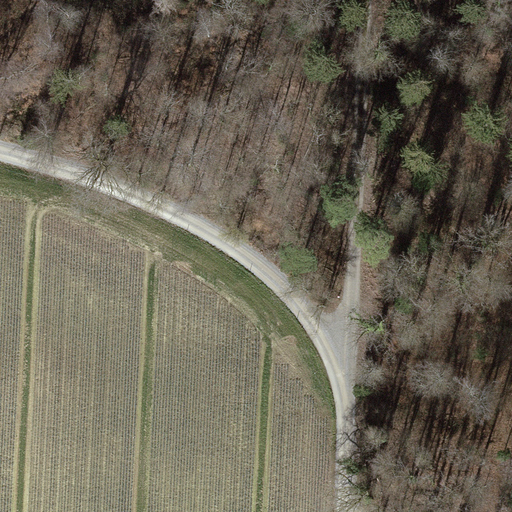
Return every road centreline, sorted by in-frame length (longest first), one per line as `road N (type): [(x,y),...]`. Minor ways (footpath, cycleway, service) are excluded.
road 1 (track): [(349,511),(365,0)]
road 2 (track): [(350,347),(221,226),(0,157)]
